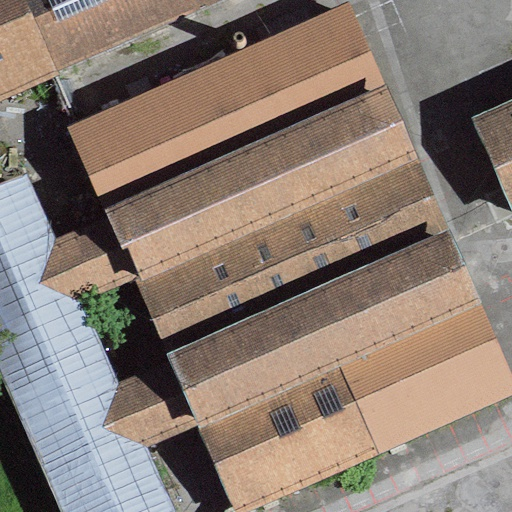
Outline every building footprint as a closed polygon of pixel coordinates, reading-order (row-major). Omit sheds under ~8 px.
[(23,0),(0,0),(0,100),(57,74),(23,0)] [(23,0),(57,74),(226,0),(23,0)] [(343,4),(65,131),(102,211),(379,88),(343,4)] [(443,233),(379,88),(102,211),(105,217),(51,241),(79,305),(130,282),(164,356),(443,233)] [(511,98),(468,116),(511,220),(511,98)] [(0,181),(0,382),(57,511),(170,511),(144,452),(115,386),(79,305),(51,241),(21,173),(0,181)] [(245,511),(511,394),(511,388),(443,233),(164,356),(167,363),(115,386),(144,452),(195,430),(231,511),(245,511)]
